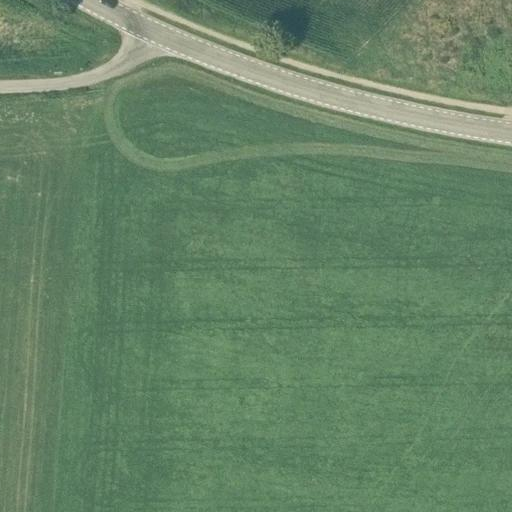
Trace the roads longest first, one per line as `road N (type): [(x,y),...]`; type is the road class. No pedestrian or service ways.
road 1 (unclassified): [(87,0),(301,88),(511,133)]
road 2 (track): [(151,31),(129,60),(80,80),(0,87)]
